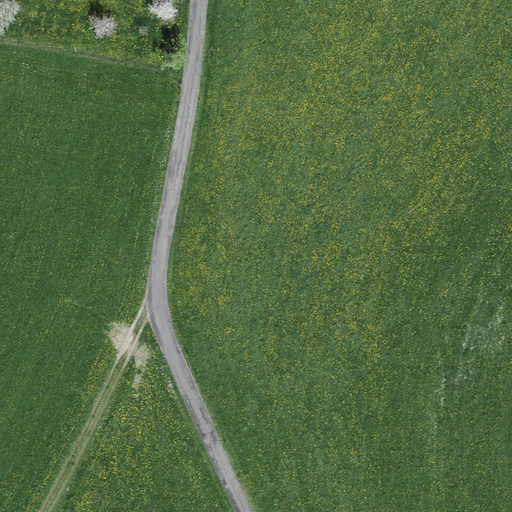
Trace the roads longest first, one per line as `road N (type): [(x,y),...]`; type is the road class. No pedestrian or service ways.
road 1 (unclassified): [(201,0),(154,307),(245,511)]
road 2 (track): [(47,511),(154,307)]
